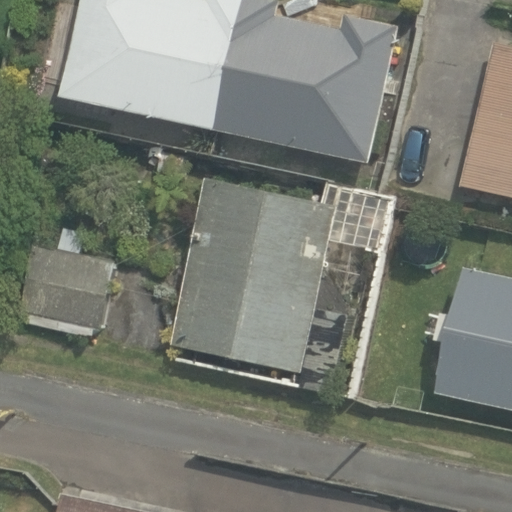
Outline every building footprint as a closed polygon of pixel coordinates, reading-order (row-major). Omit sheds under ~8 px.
[(87,0),(68,95),(224,128),(250,0),(87,0)] [(287,0),(250,0),(224,128),(378,162),(407,27),(352,14),(349,29),(284,13),(287,0)] [(511,44),(501,42),(470,183),(511,193),(511,44)] [(344,204),(214,177),(179,344),(310,373),(344,204)] [(122,262),(46,246),(32,311),(107,328),(122,262)] [(449,376),(446,391),(511,405),(511,273),(474,265),(463,314),(449,311),(442,339),(456,341),(455,345),(451,346),(445,372),(449,376)] [(156,511),(69,493),(65,511),(156,511)]
